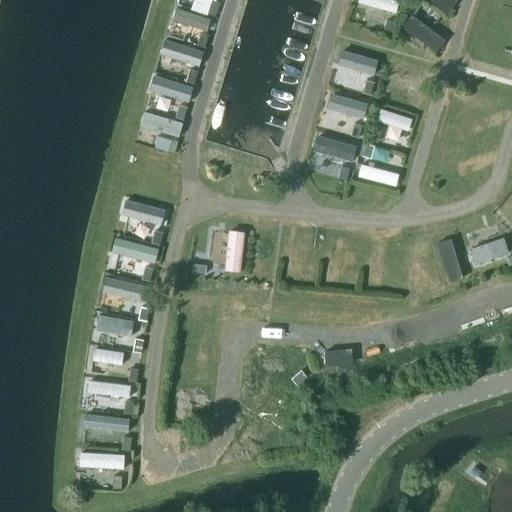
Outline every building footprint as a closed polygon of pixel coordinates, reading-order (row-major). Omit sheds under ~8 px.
[(360,0),(360,1),(399,13),(403,0),(360,0)] [(451,0),(427,0),(447,15),(456,3),(451,0)] [(209,20),(176,9),(172,20),(205,31),(209,20)] [(411,17),(402,29),(435,53),(444,41),(411,17)] [(203,53),(165,41),(160,54),(198,67),(203,53)] [(339,65),(372,74),(376,62),(342,52),(339,65)] [(191,88),(153,76),(149,90),(187,102),(191,88)] [(387,98),(417,107),(421,94),(392,85),(387,98)] [(472,122),(511,107),(511,99),(508,89),(466,105),(472,122)] [(328,110),(362,120),(366,106),(332,96),(328,110)] [(380,110),(376,122),(405,131),(409,119),(380,110)] [(181,124),(143,113),(140,126),(178,137),(181,124)] [(497,133),(454,147),(460,164),(502,149),(497,133)] [(161,135),(158,147),(172,151),(176,139),(161,135)] [(314,152),(351,163),(355,149),(318,138),(314,152)] [(401,164),(404,152),(365,142),(362,154),(401,164)] [(362,165),(358,177),(392,186),(396,174),(362,165)] [(486,174),(443,191),(449,206),(492,189),(486,174)] [(164,211),(126,201),(122,215),(160,225),(164,211)] [(239,273),(244,234),(228,232),(224,272),(239,273)] [(157,250),(116,239),(112,253),(154,263),(157,250)] [(461,279),(450,240),(436,244),(447,283),(461,279)] [(469,250),(474,265),(506,254),(501,240),(469,250)] [(145,287),(106,278),(102,293),(141,302),(145,287)] [(135,301),(131,315),(148,320),(152,307),(135,301)] [(132,322),(98,316),(95,331),(129,337),(132,322)] [(122,353),(94,349),(93,360),(120,365),(122,353)] [(129,386),(89,382),(88,393),(128,397),(129,386)] [(273,447),(293,401),(275,393),(255,439),(273,447)] [(215,465),(237,419),(217,409),(195,455),(215,465)] [(128,420),(84,415),(83,427),(127,432),(128,420)] [(123,456),(80,454),(79,467),(122,469),(123,456)]
